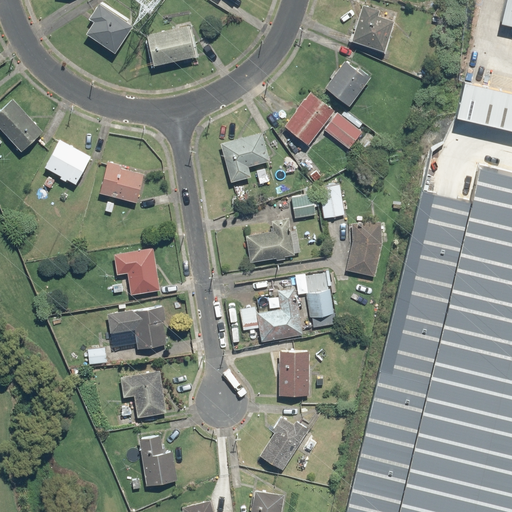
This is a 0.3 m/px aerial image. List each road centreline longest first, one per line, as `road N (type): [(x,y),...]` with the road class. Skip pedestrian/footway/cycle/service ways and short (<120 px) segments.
road 1 (residential): [(172,118),(220,403)]
road 2 (residential): [(12,0),(50,75),(89,100),(172,118)]
road 3 (residential): [(172,118),(227,90),(269,56),(292,0)]
